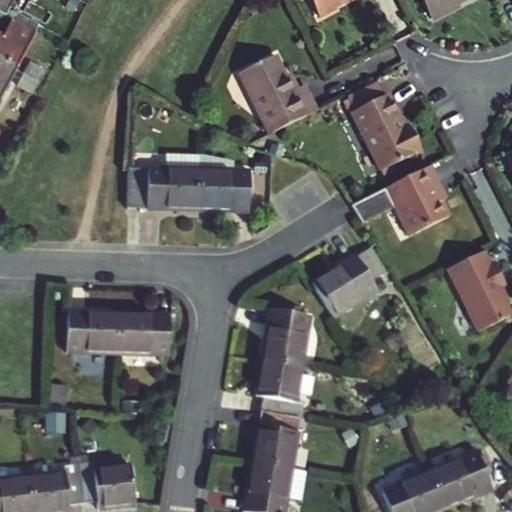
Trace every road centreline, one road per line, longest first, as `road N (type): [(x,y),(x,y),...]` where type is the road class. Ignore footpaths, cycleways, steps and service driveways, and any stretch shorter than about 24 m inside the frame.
road 1 (residential): [(182,511),(223,270)]
road 2 (residential): [(223,270),(0,261)]
